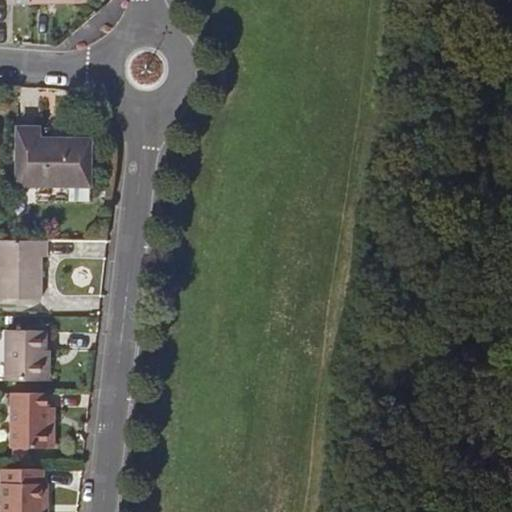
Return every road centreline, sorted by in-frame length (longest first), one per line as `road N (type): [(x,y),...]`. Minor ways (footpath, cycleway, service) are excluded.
road 1 (residential): [(144,111),(101,511)]
road 2 (residential): [(144,111),(178,98),(186,79),(184,56),(148,27)]
